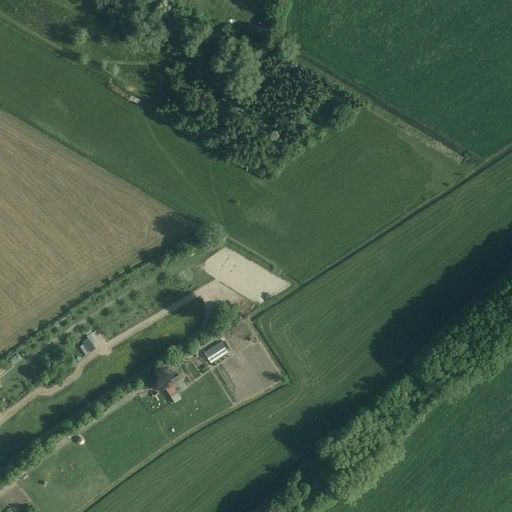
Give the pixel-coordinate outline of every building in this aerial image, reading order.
[(240,103),(227,93),(222,100),(236,110),(240,103)] [(89,349),(100,345),(96,334),(85,338),(89,349)] [(221,342),(204,353),(211,364),(228,353),(221,342)] [(179,375),(163,385),(171,397),(187,387),(179,375)] [(148,384),(152,390),(160,385),(156,379),(148,384)]
